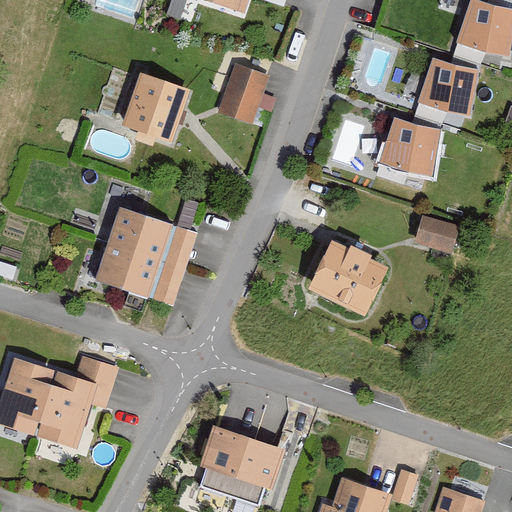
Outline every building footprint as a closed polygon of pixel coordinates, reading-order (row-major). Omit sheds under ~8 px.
[(198,0),(248,17),(254,0),(260,2),(260,0),(198,0)] [(486,50),(509,53),(511,34),(511,10),(494,7),(474,0),(459,42),(486,50)] [(448,110),(471,113),(478,71),(456,67),(436,60),(421,102),(448,110)] [(272,79),(235,67),(220,113),(257,125),(272,79)] [(126,127),(178,142),(192,95),(140,80),(126,127)] [(409,170),(432,174),(439,131),(417,127),(397,121),(383,162),(409,170)] [(100,283),(176,307),(199,234),(123,210),(100,283)] [(417,246),(456,257),(464,230),(424,219),(417,246)] [(313,292),(370,318),(393,268),(336,242),(313,292)] [(0,430),(80,455),(94,406),(109,411),(123,371),(85,359),(79,378),(18,360),(0,418),(0,430)] [(203,489),(264,508),(269,489),(276,491),(289,450),(218,428),(205,470),(209,471),(203,489)] [(412,501),(421,471),(403,466),(394,496),(412,501)] [(344,480),(335,511),(324,508),(323,511),(388,511),(394,494),(344,480)] [(436,511),(484,511),(488,502),(445,487),(436,511)]
